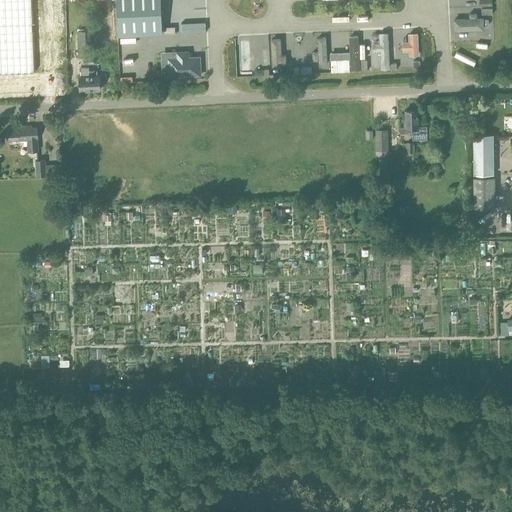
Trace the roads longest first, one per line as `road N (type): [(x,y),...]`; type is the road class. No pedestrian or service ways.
road 1 (track): [(34,392),(511,379)]
road 2 (unclassified): [(216,100),(445,89)]
road 3 (unclassified): [(0,110),(216,100)]
road 4 (unclassified): [(280,26),(441,19)]
